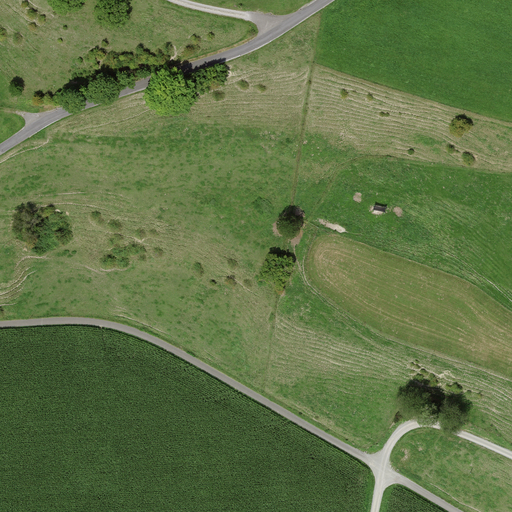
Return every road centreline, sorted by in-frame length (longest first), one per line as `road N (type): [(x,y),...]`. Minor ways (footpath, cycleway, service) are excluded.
road 1 (track): [(0,328),(94,321),(129,329),(456,511)]
road 2 (residential): [(0,150),(90,102),(265,39),(328,0)]
road 3 (track): [(382,469),(403,430),(422,424),(511,456)]
